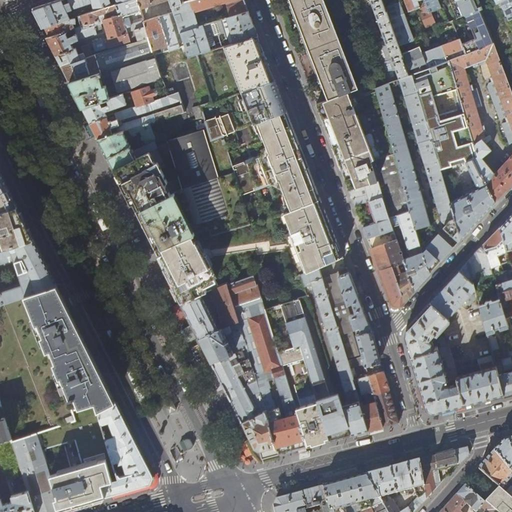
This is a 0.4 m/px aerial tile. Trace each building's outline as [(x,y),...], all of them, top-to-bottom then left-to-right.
[(33,9),(39,21),(42,28),(70,19),(67,11),(92,3),(95,11),(111,6),(109,0),(57,0),(37,7),(33,9)] [(139,8),(136,0),(128,0),(118,3),(116,4),(112,5),(111,6),(95,11),(80,16),(83,26),(75,28),(76,34),(69,37),(66,30),(74,28),(72,23),(74,22),(75,21),(75,19),(75,18),(74,18),(70,19),(42,28),(54,51),(56,55),(73,49),(71,42),(78,39),(97,33),(96,30),(102,28),(98,15),(106,12),(107,17),(104,18),(103,20),(109,38),(133,30),(134,30),(135,30),(145,27),(143,21),(143,20),(131,24),(128,17),(123,19),(122,14),(139,8)] [(136,0),(139,8),(164,0),(136,0)] [(244,0),(191,0),(172,6),(173,8),(180,33),(221,20),(223,19),(248,11),(244,0)] [(324,0),(289,0),(324,90),(328,99),(351,90),(358,88),(324,0)] [(382,0),(370,0),(385,40),(375,44),(389,82),(410,75),(408,70),(402,53),(399,46),(389,18),(383,0),(382,0)] [(387,0),(383,0),(389,18),(404,13),(405,13),(400,2),(390,6),(387,0)] [(404,0),(407,7),(409,11),(421,7),(418,0),(404,0)] [(439,3),(437,0),(423,0),(425,5),(428,12),(441,7),(439,3)] [(475,39),(462,44),(464,49),(466,54),(494,44),(480,9),(483,7),(479,0),(449,0),(457,17),(465,14),(475,39)] [(511,0),(495,0),(497,3),(501,2),(511,27),(511,0)] [(425,5),(421,7),(423,12),(421,13),(425,21),(431,19),(428,12),(425,5)] [(171,12),(143,21),(145,27),(149,38),(154,55),(184,46),(180,33),(173,8),(170,9),(171,12)] [(253,23),(248,11),(223,19),(226,31),(224,32),(221,20),(180,33),(184,46),(188,58),(197,55),(211,51),(209,48),(215,45),(221,44),(226,38),(232,36),(234,43),(258,35),(253,23)] [(404,13),(389,18),(399,46),(414,41),(404,13)] [(149,38),(145,27),(135,30),(138,42),(149,38)] [(135,37),(133,30),(109,38),(88,44),(76,48),(73,49),(56,55),(60,64),(62,66),(86,58),(92,56),(89,47),(93,46),(95,51),(130,41),(130,39),(135,37)] [(266,56),(258,35),(234,43),(211,51),(197,55),(212,104),(241,93),(275,80),(266,56)] [(154,55),(149,38),(138,42),(92,56),(86,58),(62,66),(68,78),(69,81),(154,55)] [(460,39),(441,46),(445,55),(446,55),(448,60),(449,60),(455,57),(454,53),(464,49),(462,44),(460,39)] [(511,91),(494,44),(466,54),(455,57),(449,60),(478,156),(474,158),(495,202),(511,183),(511,154),(495,173),(481,158),(491,150),(488,146),(494,140),(491,134),(486,138),(483,130),(486,130),(485,125),(482,126),(477,108),(482,106),(477,88),(474,89),(472,85),(470,85),(465,68),(473,65),(473,67),(480,64),(485,79),(490,77),(492,82),(489,83),(488,86),(500,118),(506,116),(507,121),(502,123),(509,143),(511,141),(511,91)] [(420,46),(402,53),(408,70),(419,65),(421,70),(428,68),(423,52),(420,46)] [(441,46),(423,52),(428,68),(436,65),(434,60),(445,55),(441,46)] [(162,81),(154,55),(69,81),(70,84),(82,107),(123,94),(131,91),(149,85),(155,83),(162,81)] [(449,60),(448,60),(436,65),(428,68),(421,70),(411,74),(441,174),(456,169),(455,166),(467,162),(474,178),(473,179),(476,185),(477,184),(479,187),(450,203),(452,208),(461,239),(477,222),(495,202),(474,158),(478,156),(449,60)] [(430,225),(390,86),(401,82),(439,212),(452,208),(450,203),(441,174),(411,74),(410,75),(389,82),(375,87),(376,91),(395,154),(405,190),(404,190),(410,210),(416,229),(430,225)] [(275,80),(241,93),(243,98),(240,99),(248,120),(251,119),(253,124),(256,122),(287,110),(281,95),(275,80)] [(167,96),(162,81),(155,83),(160,98),(167,96)] [(150,89),(149,85),(131,91),(136,106),(154,100),(152,95),(157,94),(157,93),(156,89),(155,88),(150,89)] [(328,99),(316,104),(330,140),(342,171),(349,189),(377,182),(372,161),(378,159),(351,90),(328,99)] [(376,91),(364,96),(382,158),(395,154),(376,91)] [(178,93),(167,96),(160,98),(154,100),(136,106),(118,113),(107,116),(90,122),(97,137),(98,138),(124,130),(147,123),(148,124),(155,122),(152,114),(122,124),(120,120),(180,101),(178,93)] [(126,104),(123,94),(82,107),(88,119),(90,122),(107,116),(105,113),(107,112),(107,110),(126,104)] [(162,111),(164,119),(184,113),(181,105),(162,111)] [(287,110),(256,122),(268,152),(263,154),(261,155),(261,154),(232,166),(241,195),(271,184),(271,182),(274,181),(279,181),(287,202),(283,203),(287,213),(321,199),(312,177),(308,167),(306,168),(301,155),(297,143),(299,143),(287,110)] [(206,125),(207,128),(211,140),(222,136),(236,130),(230,114),(216,119),(217,121),(206,125)] [(156,148),(148,124),(147,123),(124,130),(98,138),(106,154),(113,169),(155,149),(156,148)] [(156,148),(155,149),(113,169),(119,180),(123,188),(126,194),(128,193),(131,199),(134,205),(132,206),(146,234),(151,242),(155,251),(189,236),(198,232),(207,229),(210,228),(211,232),(212,235),(250,224),(241,195),(232,166),(222,136),(211,140),(207,128),(164,142),(165,144),(156,148)] [(377,182),(349,189),(352,198),(355,205),(383,196),(389,217),(397,215),(410,210),(404,190),(405,190),(395,154),(382,158),(378,159),(372,161),(377,182)] [(0,210),(17,206),(8,188),(0,172),(0,210)] [(383,196),(355,205),(363,226),(368,238),(393,229),(389,217),(383,196)] [(332,228),(321,199),(287,213),(286,213),(283,214),(291,233),(289,234),(297,258),(298,262),(303,260),(307,273),(319,268),(343,257),(332,228)] [(17,206),(0,210),(0,250),(31,240),(25,223),(23,223),(22,220),(17,206)] [(461,239),(452,208),(439,212),(442,221),(445,224),(443,227),(459,242),(461,239)] [(410,210),(397,215),(406,244),(403,245),(404,249),(407,248),(409,257),(403,259),(404,262),(414,291),(424,279),(430,273),(423,251),(416,229),(410,210)] [(511,213),(500,226),(507,250),(509,250),(511,249),(511,250),(511,259),(510,260),(511,265),(511,264),(511,213)] [(487,240),(483,244),(492,274),(500,300),(500,301),(503,300),(507,299),(511,297),(511,266),(511,265),(510,260),(497,264),(494,257),(507,251),(507,250),(500,226),(487,240)] [(393,229),(368,238),(381,273),(393,304),(400,305),(404,301),(392,267),(393,266),(389,259),(391,257),(394,257),(398,256),(399,261),(393,263),(394,266),(404,262),(403,259),(393,229)] [(451,251),(454,247),(439,232),(423,251),(430,273),(451,251)] [(297,258),(289,234),(287,235),(295,258),(297,258)] [(208,267),(212,265),(205,249),(200,251),(196,241),(192,243),(189,236),(155,251),(167,275),(178,297),(181,303),(205,292),(207,291),(217,287),(208,267)] [(34,239),(31,240),(0,250),(0,304),(24,297),(55,286),(57,286),(51,273),(38,247),(34,239)] [(467,261),(467,262),(472,280),(492,274),(483,244),(471,257),(467,261)] [(408,296),(414,291),(404,262),(394,266),(393,266),(392,267),(404,301),(408,296)] [(451,279),(424,309),(406,328),(404,336),(408,348),(411,359),(423,396),(427,409),(433,413),(449,409),(483,400),(504,394),(496,366),(459,376),(447,337),(441,338),(440,342),(442,348),(436,350),(433,342),(431,340),(434,337),(434,338),(436,340),(438,338),(450,324),(449,320),(448,320),(465,302),(469,307),(477,298),(472,280),(467,262),(451,279)] [(307,273),(302,276),(305,283),(312,281),(346,391),(345,391),(348,399),(346,400),(346,401),(347,403),(343,404),(353,434),(360,432),(368,430),(360,401),(350,369),(347,361),(325,285),(319,268),(307,273)] [(366,365),(380,362),(377,349),(371,330),(364,312),(352,282),(347,268),(332,275),(334,282),(325,285),(347,361),(363,356),(365,364),(366,365)] [(254,276),(227,284),(238,321),(246,346),(259,391),(270,387),(265,372),(272,369),(277,385),(287,382),(282,367),(278,352),(254,276)] [(238,321),(227,284),(227,283),(217,287),(207,291),(210,296),(214,294),(223,324),(217,326),(205,303),(209,301),(205,292),(181,303),(190,320),(199,338),(221,328),(228,326),(238,321)] [(65,311),(55,286),(24,297),(35,325),(38,324),(43,337),(41,338),(46,352),(50,351),(56,363),(54,364),(59,378),(61,378),(70,399),(75,397),(79,407),(95,402),(98,411),(112,404),(106,389),(100,375),(99,376),(94,363),(92,363),(84,343),(82,344),(74,324),(73,324),(69,314),(67,311),(65,311)] [(504,316),(500,301),(500,300),(492,301),(491,300),(486,302),(485,303),(483,304),(480,296),(477,298),(487,335),(495,332),(494,330),(500,328),(500,331),(509,328),(504,316)] [(511,314),(511,297),(507,299),(503,300),(500,301),(504,316),(511,314)] [(306,316),(301,299),(276,305),(289,349),(295,347),(287,322),(306,316)] [(330,393),(306,316),(287,322),(295,347),(300,346),(306,363),(310,377),(319,374),(324,389),(323,391),(318,393),(319,397),(325,395),(326,396),(327,399),(328,399),(333,415),(336,414),(330,393)] [(246,346),(238,321),(228,326),(235,345),(230,347),(221,328),(199,338),(200,340),(211,362),(228,356),(244,349),(243,347),(246,346)] [(488,337),(496,366),(504,394),(511,392),(511,352),(509,354),(511,358),(503,360),(497,339),(493,336),(488,337)] [(242,423),(266,412),(259,391),(246,346),(243,347),(244,349),(228,356),(211,362),(240,420),(242,423)] [(306,363),(300,346),(295,347),(289,349),(294,363),(300,361),(301,364),(306,363)] [(294,363),(289,349),(278,352),(282,367),(286,366),(294,363)] [(363,356),(347,361),(350,369),(365,364),(363,356)] [(367,370),(369,375),(374,395),(390,390),(384,371),(374,374),(373,371),(372,369),(367,370)] [(353,434),(343,404),(339,390),(330,393),(336,414),(333,415),(328,399),(327,399),(326,396),(325,395),(319,397),(318,393),(323,391),(324,389),(319,374),(310,377),(316,394),(318,402),(330,440),(342,437),(353,434)] [(383,426),(374,395),(369,375),(358,378),(363,394),(364,394),(368,403),(364,404),(363,401),(360,401),(368,430),(375,428),(383,426)] [(270,387),(259,391),(266,412),(279,454),(297,449),(307,447),(295,409),(293,401),(287,382),(277,385),(282,401),(282,403),(287,416),(283,417),(277,399),(272,401),(269,388),(270,388),(270,387)] [(390,390),(374,395),(383,426),(391,424),(399,422),(395,407),(390,390)] [(318,402),(316,394),(304,398),(307,405),(318,402)] [(307,405),(304,398),(293,401),(295,409),(307,405)] [(176,410),(171,400),(164,403),(170,413),(176,410)] [(119,479),(98,411),(95,402),(79,407),(73,409),(76,420),(38,432),(43,449),(75,439),(82,464),(50,474),(57,497),(55,498),(58,510),(64,509),(93,500),(105,497),(103,483),(119,479)] [(116,402),(112,404),(98,411),(119,479),(103,483),(105,497),(109,496),(151,484),(154,477),(135,441),(116,402)] [(330,440),(318,402),(307,405),(319,444),(324,442),(330,440)] [(319,444),(307,405),(295,409),(307,447),(311,445),(319,444)] [(266,412),(242,423),(249,437),(258,454),(262,459),(279,454),(266,412)] [(0,442),(11,439),(4,416),(0,417),(0,442)] [(38,432),(12,441),(28,490),(34,511),(52,511),(58,510),(55,498),(57,497),(50,474),(43,449),(38,432)] [(511,437),(505,440),(495,451),(511,472),(511,437)] [(464,448),(454,451),(457,465),(458,465),(469,455),(467,447),(464,448)] [(426,458),(420,460),(426,499),(456,466),(457,465),(454,451),(446,453),(426,458)] [(511,477),(511,472),(495,451),(487,461),(479,469),(501,489),(511,477)] [(388,511),(414,511),(426,499),(420,460),(404,464),(381,470),(365,474),(388,511)] [(345,480),(323,486),(330,511),(346,511),(345,507),(359,504),(361,511),(360,511),(388,511),(365,474),(345,480)] [(496,511),(488,504),(466,484),(454,497),(440,511),(496,511)] [(330,511),(323,486),(286,496),(277,498),(275,502),(273,505),(274,511),(330,511)] [(34,511),(28,490),(12,495),(13,501),(3,504),(0,494),(0,511),(34,511)] [(511,511),(511,498),(505,492),(502,490),(488,504),(496,511),(511,511)]
